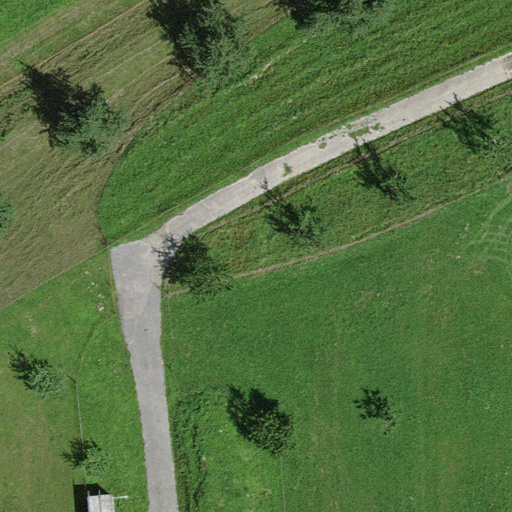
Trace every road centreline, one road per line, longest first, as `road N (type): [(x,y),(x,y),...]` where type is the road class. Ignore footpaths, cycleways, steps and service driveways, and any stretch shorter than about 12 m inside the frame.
road 1 (track): [(166,511),(149,248),(511,45)]
road 2 (track): [(236,0),(159,41),(0,150)]
